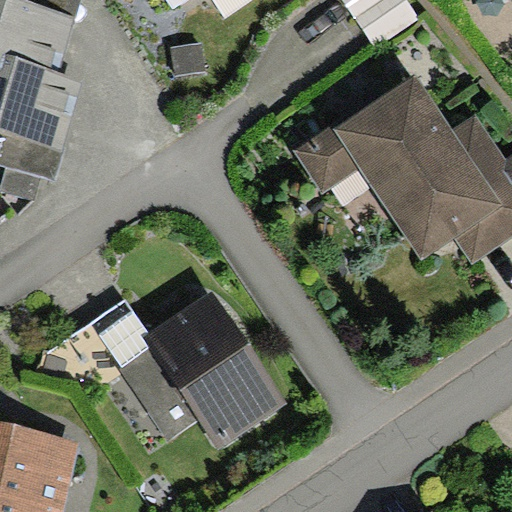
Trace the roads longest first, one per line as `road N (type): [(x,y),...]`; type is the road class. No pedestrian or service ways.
road 1 (residential): [(0,282),(183,156),(383,447)]
road 2 (residential): [(383,447),(511,361)]
